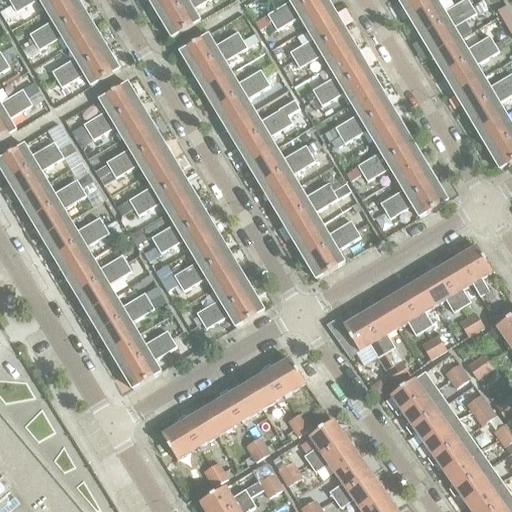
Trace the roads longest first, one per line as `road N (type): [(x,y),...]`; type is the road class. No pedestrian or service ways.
road 1 (residential): [(307,315),(119,0)]
road 2 (residential): [(491,204),(365,0)]
road 3 (residential): [(438,511),(360,407),(307,315)]
road 4 (residential): [(117,430),(0,239)]
road 5 (residential): [(117,430),(307,315)]
road 6 (residential): [(307,315),(491,204)]
